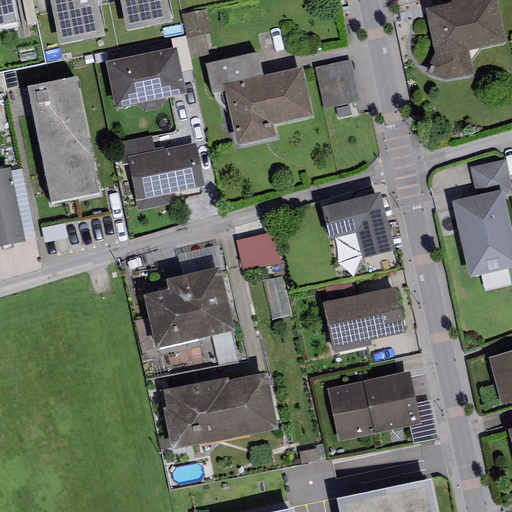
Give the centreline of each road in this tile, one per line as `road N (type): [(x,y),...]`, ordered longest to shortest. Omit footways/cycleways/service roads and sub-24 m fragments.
road 1 (residential): [(0,288),(412,163)]
road 2 (residential): [(486,511),(412,163)]
road 3 (residential): [(412,163),(377,0)]
